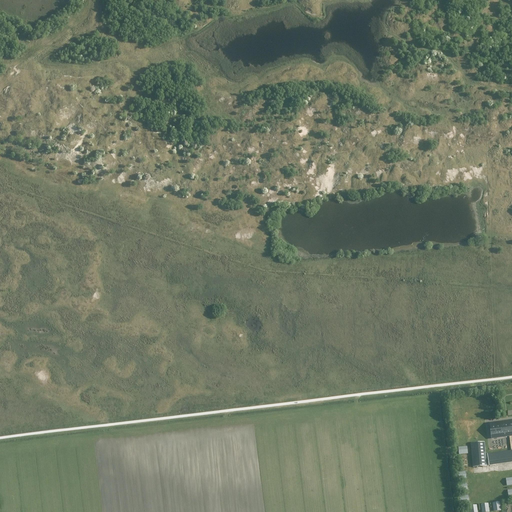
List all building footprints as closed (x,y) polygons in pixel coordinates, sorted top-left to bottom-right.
[(511,421),(489,424),(490,432),(494,431),(495,438),(511,436),(511,421)] [(486,467),(484,443),(471,444),(473,468),(486,467)] [(495,452),(487,453),(488,463),(489,466),(497,465),(495,452)] [(466,472),(457,472),(457,480),(466,479),(466,472)] [(458,484),(459,492),(468,490),(467,483),(458,484)] [(494,511),(501,511),(501,502),(493,502),(494,511)]
